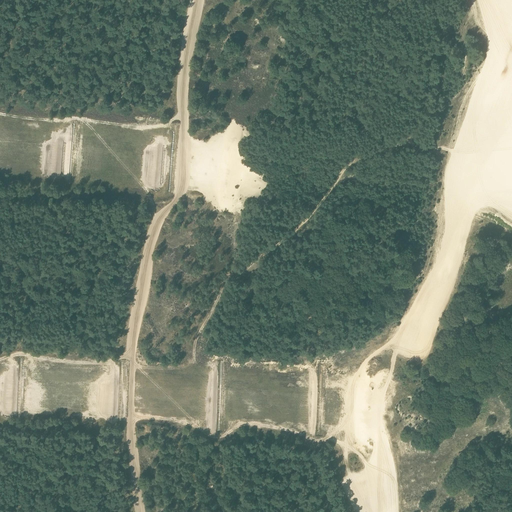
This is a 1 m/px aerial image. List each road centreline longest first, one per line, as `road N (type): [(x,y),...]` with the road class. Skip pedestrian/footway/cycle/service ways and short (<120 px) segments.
road 1 (track): [(139,511),(130,426),(133,337),(156,229),(180,189),(184,63),(197,0)]
road 2 (track): [(383,511),(379,428),(389,364),(427,308),(500,122),(511,62)]
road 3 (unknown): [(183,112),(146,126),(0,114)]
